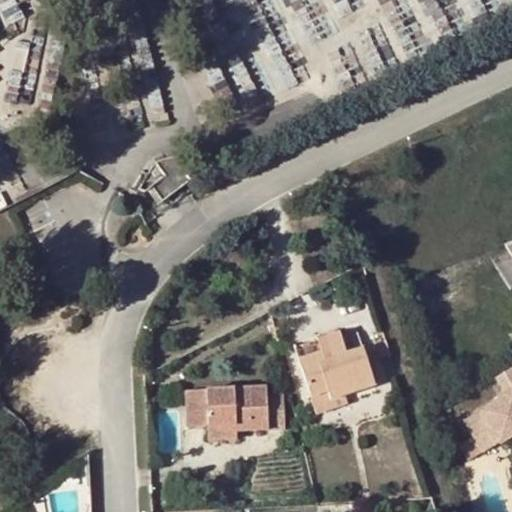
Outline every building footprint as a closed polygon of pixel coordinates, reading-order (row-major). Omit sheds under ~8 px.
[(150,189),(158,203),(188,182),(186,179),(195,173),(195,160),(176,158),(168,159),(163,160),(159,162),(155,165),(151,169),(138,189),(144,194),(150,189)] [(338,333),(292,349),(309,398),(328,392),(331,400),(374,386),(361,352),(346,356),(338,333)] [(388,356),(384,342),(374,345),(379,359),(388,356)] [(511,363),(492,376),(502,392),(460,420),(472,440),(477,448),(492,438),(498,447),(511,437),(511,363)] [(185,429),(207,427),(235,424),(235,433),(267,431),(285,430),(284,395),(265,395),(265,388),(183,393),(185,429)] [(235,424),(207,427),(207,442),(235,439),(235,433),(235,424)] [(472,440),(458,449),(468,463),(482,455),(482,456),(498,447),(492,438),(477,448),(472,440)] [(76,477),(65,478),(65,487),(77,487),(76,477)]
